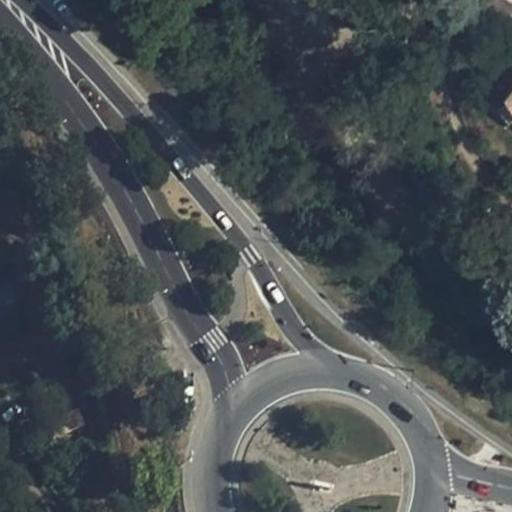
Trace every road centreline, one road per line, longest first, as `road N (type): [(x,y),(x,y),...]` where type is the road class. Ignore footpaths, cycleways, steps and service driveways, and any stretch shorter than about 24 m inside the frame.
road 1 (primary): [(330,371),(197,191),(6,0)]
road 2 (primary): [(0,9),(132,202),(222,367),(229,420)]
road 3 (primary): [(432,467),(401,405),(376,385),(330,371)]
